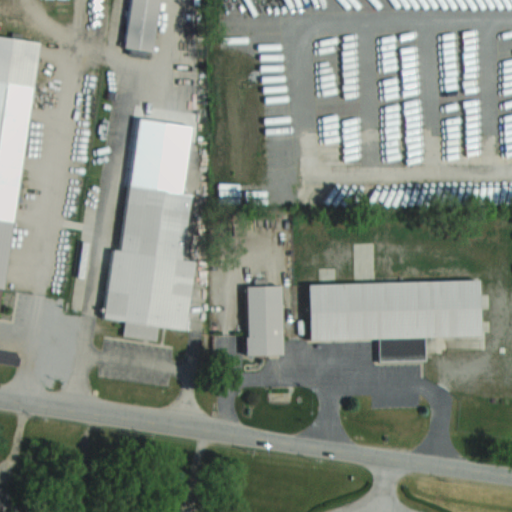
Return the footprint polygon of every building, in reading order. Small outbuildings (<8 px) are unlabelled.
[(155,0),(148,50),(121,46),(127,0),(155,0)] [(0,34),(34,40),(0,272),(0,34)] [(177,258),(190,260),(180,328),(154,324),(152,339),(119,334),(121,319),(99,316),(109,248),(116,249),(125,184),(186,193),(177,258)] [(375,337),(305,338),(304,282),(474,278),(476,334),(420,335),(421,359),(376,360),(375,337)] [(278,352),(244,353),(242,285),(277,284),(278,352)] [(167,502),(181,502),(181,470),(167,470),(167,502)] [(0,508),(8,508),(8,488),(0,488),(0,508)]
